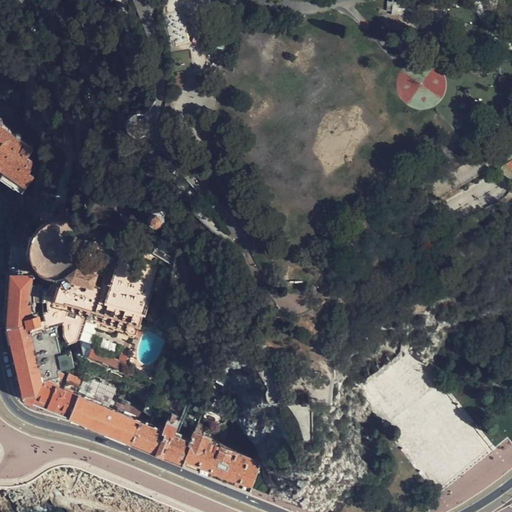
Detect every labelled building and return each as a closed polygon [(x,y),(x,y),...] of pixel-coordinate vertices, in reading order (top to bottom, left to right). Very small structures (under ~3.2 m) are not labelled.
[(216,64),(222,40),(209,36),(203,60),(216,64)] [(199,94),(182,77),(168,91),(184,109),(199,94)] [(0,172),(22,190),(29,179),(25,176),(30,169),(32,158),(27,155),(33,146),(0,120),(0,98),(1,97),(26,115),(30,109),(0,85),(0,172)] [(157,223),(159,222),(161,220),(161,218),(161,215),(160,213),(159,212),(157,210),(155,210),(153,210),(151,211),(149,213),(148,215),(148,217),(148,219),(149,221),(151,222),(153,223),(155,223),(157,223)] [(28,255),(29,257),(29,259),(30,261),(31,263),(33,264),(34,266),(35,268),(37,269),(38,270),(40,272),(42,273),(44,274),(47,275),(49,276),(51,277),(54,277),(56,277),(59,277),(62,277),(64,277),(66,276),(69,275),(71,274),(73,273),(76,272),(78,270),(80,269),(81,267),(83,265),(84,263),(86,261),(87,259),(88,256),(88,254),(89,251),(89,249),(90,246),(89,244),(89,241),(89,239),(88,236),(87,234),(86,232),(85,230),(84,227),(82,226),(80,224),(78,222),(76,220),(74,219),(72,218),(70,217),(69,217),(67,216),(65,215),(63,215),(61,215),(59,214),(57,214),(55,215),(53,215),(52,215),(51,215),(49,216),(47,216),(45,217),(43,218),(42,219),(40,220),(38,222),(37,223),(35,224),(34,226),(32,228),(31,229),(30,231),(29,233),(29,235),(28,237),(27,239),(27,241),(27,243),(27,245),(27,247),(27,249),(27,251),(27,253),(28,255)] [(30,267),(9,266),(8,287),(7,323),(36,317),(30,267)] [(89,278),(77,272),(75,273),(73,275),(71,276),(69,277),(67,278),(64,279),(62,280),(60,280),(51,305),(65,310),(66,306),(120,328),(119,331),(135,336),(145,310),(116,298),(117,293),(104,288),(102,292),(87,286),(89,278)] [(36,317),(7,323),(14,354),(19,377),(23,395),(30,398),(40,377),(44,360),(51,358),(51,352),(70,349),(68,336),(63,334),(61,322),(64,320),(65,318),(55,313),(36,317)] [(40,377),(30,398),(49,406),(68,414),(84,374),(86,370),(71,364),(64,382),(56,379),(58,373),(54,371),(40,377)] [(84,374),(68,414),(82,419),(111,431),(131,439),(143,408),(125,401),(123,404),(113,400),(117,388),(84,374)] [(143,408),(131,439),(156,450),(182,460),(191,438),(173,431),(181,409),(172,406),(167,419),(143,408)] [(191,438),(182,460),(215,474),(250,488),(261,459),(194,430),(191,438)]
